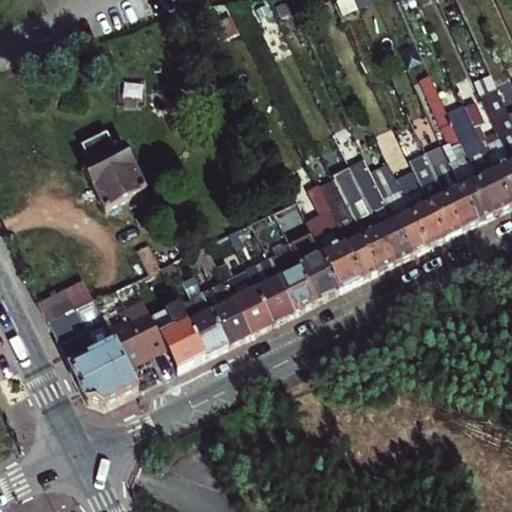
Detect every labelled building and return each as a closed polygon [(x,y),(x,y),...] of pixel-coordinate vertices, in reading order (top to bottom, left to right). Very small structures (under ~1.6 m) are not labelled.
[(412,0),(400,0),(396,2),(405,23),(421,17),(412,0)] [(375,9),(359,16),(365,28),(381,21),(375,9)] [(359,16),(344,23),(350,36),(365,28),(359,16)] [(493,85),(477,92),(500,142),(511,166),(511,125),(511,123),(493,85)] [(499,226),(451,123),(433,86),(424,91),(452,153),(446,157),(482,235),(499,226)] [(482,112),(468,118),(487,158),(490,165),(497,179),(511,212),(511,166),(500,142),(491,145),(486,135),(492,133),(482,112)] [(467,115),(451,123),(499,226),(511,219),(511,212),(497,179),(490,165),(487,158),(468,118),(467,115)] [(93,173),(83,178),(106,224),(151,202),(128,156),(117,161),(108,145),(85,156),(93,173)] [(369,163),(370,168),(418,267),(434,259),(401,187),(385,156),(369,163)] [(446,157),(429,163),(466,243),(482,235),(446,157)] [(429,163),(414,170),(418,180),(450,251),(466,243),(429,163)] [(370,168),(354,176),(383,235),(402,275),(418,267),(370,168)] [(354,176),(337,183),(338,184),(356,222),(360,229),(367,243),(386,283),(402,275),(383,235),(354,176)] [(450,251),(418,180),(401,187),(434,259),(450,251)] [(338,184),(320,193),(325,205),(332,218),(334,222),(348,252),(367,292),(386,283),(367,243),(360,229),(356,222),(338,184)] [(322,224),(308,230),(315,245),(344,303),(367,292),(348,252),(334,222),(332,218),(325,205),(320,193),(309,198),(322,224)] [(291,256),(302,278),(320,316),(344,303),(315,245),(291,256)] [(283,267),(271,272),(298,326),(320,316),(302,278),(291,284),(283,267)] [(298,326),(271,272),(249,284),(275,337),(298,326)] [(220,279),(226,294),(253,348),(275,337),(249,284),(237,290),(229,275),(220,279)] [(137,293),(140,301),(149,297),(145,289),(137,293)] [(40,316),(50,336),(96,313),(86,293),(40,316)] [(253,348),(226,294),(215,299),(224,318),(213,323),(231,360),(253,348)] [(201,329),(191,334),(209,370),(231,360),(213,323),(205,305),(193,311),(201,329)] [(96,313),(50,336),(91,418),(107,421),(141,404),(130,381),(111,342),(96,313)] [(111,342),(130,381),(170,362),(154,330),(147,313),(126,323),(129,334),(111,342)] [(209,370),(191,334),(183,316),(154,330),(170,362),(181,384),(209,370)]
